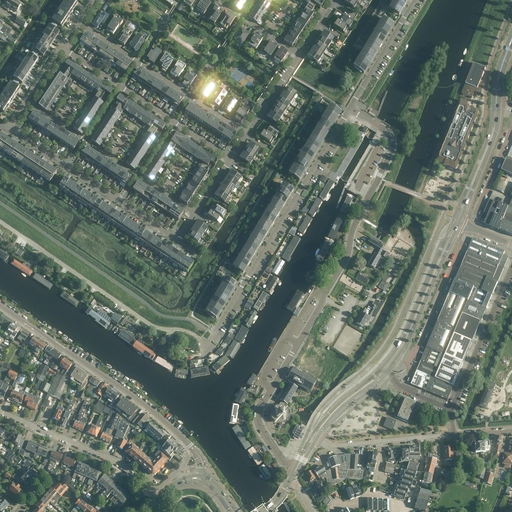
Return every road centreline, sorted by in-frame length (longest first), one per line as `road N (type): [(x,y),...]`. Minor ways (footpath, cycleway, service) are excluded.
road 1 (unclassified): [(291,475),(258,416),(345,264),(355,224),(393,150),(391,136),(348,111)]
road 2 (tertiary): [(199,478),(189,445),(150,409),(0,305)]
road 3 (unclassified): [(214,335),(348,111)]
road 4 (residential): [(0,221),(154,327),(207,344)]
road 5 (residential): [(27,101),(195,214)]
road 6 (residential): [(62,47),(230,159)]
road 7 (residential): [(176,240),(8,128)]
road 8 (residential): [(79,24),(247,135)]
road 9 (residential): [(157,496),(108,457),(0,411)]
road 10 (unclassified): [(451,411),(511,268)]
road 11 (tertiary): [(399,357),(460,223)]
road 12 (tertiary): [(454,221),(394,354)]
road 13 (tertiary): [(381,370),(322,422),(291,475)]
road 14 (unclassified): [(348,111),(417,0)]
